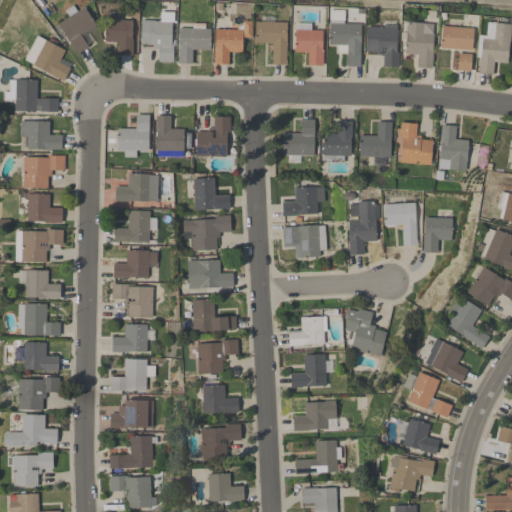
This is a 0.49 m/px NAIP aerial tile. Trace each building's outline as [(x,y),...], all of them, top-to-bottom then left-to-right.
[(69,16),(65,10),(73,5),(77,11),(84,6),(96,25),(81,35),(88,47),(77,54),(58,23),(69,16)] [(117,54),(117,42),(105,41),(105,34),(106,34),(106,30),(105,30),(105,20),(107,20),(107,11),(122,11),(122,20),(132,20),(132,38),(133,38),(132,55),(117,54)] [(162,13),(171,13),(171,20),(172,20),(172,39),(175,40),(175,46),(173,46),(173,62),(158,61),(158,48),(152,48),(153,45),(141,44),(141,20),(162,20),(162,13)] [(287,22),(286,59),(287,59),(287,64),(272,64),(273,43),(255,42),(255,21),(261,21),(262,16),(274,17),(274,21),(287,22)] [(360,66),(347,66),(347,45),(329,44),(329,19),(344,20),(344,23),(361,23),(360,66)] [(252,37),(243,37),(243,20),(252,20),(252,37)] [(382,20),(395,20),(395,25),(397,25),(396,52),(399,52),(399,66),(383,66),(383,54),(378,54),(378,51),(366,51),(366,26),(382,26),(382,25),(382,20)] [(433,24),(432,33),(434,33),(432,52),(433,52),(432,68),(417,67),(418,54),(404,53),(406,32),(405,32),(406,21),(424,23),(433,24)] [(482,34),(485,35),(486,21),(511,24),(509,44),(507,63),(494,62),(493,74),(478,72),(479,57),(480,57),(482,38),(482,34)] [(322,49),(323,49),(323,65),(308,65),(308,52),(295,52),(295,29),(296,29),(296,22),(311,23),(311,29),(323,29),(322,49)] [(210,28),(210,49),(192,49),(192,63),(178,63),(178,59),(179,59),(179,28),(194,28),(194,23),(206,23),(206,28),(210,28)] [(473,28),(472,50),(440,47),(441,36),(439,36),(440,28),(442,28),(442,25),(473,28)] [(214,47),(215,47),(215,28),(243,29),(242,52),(229,52),(228,64),(213,64),(214,47)] [(33,63),(28,61),(33,52),(30,50),(37,36),(45,41),(45,40),(48,41),(50,37),(54,39),(52,43),(65,50),(59,62),(70,68),(63,81),(49,73),(50,72),(33,63)] [(458,53),(471,54),(470,71),(457,70),(458,53)] [(15,99),(2,99),(2,91),(8,91),(8,80),(15,80),(15,79),(37,79),(36,98),(41,99),(41,98),(58,98),(57,112),(14,111),(15,99)] [(148,150),(136,150),(136,157),(124,157),(124,150),(117,150),(117,128),(135,128),(135,114),(149,114),(148,150)] [(182,151),(182,157),(166,156),(166,154),(156,154),(156,150),(156,131),(155,131),(156,115),(170,115),(170,128),(184,128),(183,151),(182,151)] [(196,156),(196,131),(208,131),(208,128),(213,128),(213,116),(230,116),(229,132),(227,132),(226,156),(196,156)] [(282,155),(283,132),(301,133),(301,119),(314,119),(314,155),(301,155),(300,163),(288,162),(288,155),(282,155)] [(26,147),(22,147),(22,136),(19,136),(19,120),(49,121),(49,134),(61,135),(61,150),(45,150),(45,148),(26,148),(26,147)] [(352,137),(351,137),(350,155),(344,155),(343,162),(323,162),(323,154),(320,154),(320,142),(323,142),(324,133),(337,133),(337,120),(352,121),(352,137)] [(384,157),(384,165),(372,165),(373,157),(359,156),(360,134),(377,135),(377,121),(392,121),(390,157),(384,157)] [(400,162),(402,137),(399,137),(400,122),(417,123),(416,135),(421,135),(420,139),(432,140),(430,165),(400,162)] [(441,140),(440,140),(441,124),(456,126),(455,139),(468,140),(465,170),(438,168),(441,140)] [(23,157),(47,157),(47,155),(64,155),(64,170),(51,170),(51,176),(48,175),(47,188),(22,187),(23,157)] [(130,200),(130,201),(114,201),(115,186),(127,186),(128,173),(149,173),(149,175),(157,175),(157,201),(130,200)] [(193,178),(214,177),(215,195),(229,194),(229,208),(194,210),(193,178)] [(282,216),(282,202),(295,201),(294,188),(316,186),(316,187),(323,186),(324,201),(316,202),(317,213),(282,216)] [(17,193),(49,194),(49,207),(62,207),(61,222),(45,222),(45,221),(27,221),(27,208),(17,207),(17,200),(17,193)] [(508,193),(511,193),(511,221),(502,219),(508,193)] [(374,205),(379,205),(380,218),(375,219),(376,241),(363,241),(363,254),(349,255),(348,239),(349,239),(348,220),(358,219),(358,216),(350,216),(349,204),(357,204),(357,201),(374,200),(374,205)] [(416,239),(417,239),(417,245),(402,245),(401,224),(384,225),(383,204),(414,202),(416,239)] [(157,218),(156,230),(149,229),(148,242),(113,242),(114,227),(128,228),(128,210),(149,210),(149,218),(157,218)] [(183,239),(182,220),(214,219),(214,216),(230,215),(230,231),(219,232),(219,237),(216,237),(216,249),(192,250),(191,238),(183,239)] [(451,218),(451,240),(437,239),(437,253),(422,252),(423,236),(424,236),(424,217),(451,218)] [(318,224),(318,226),(324,225),(326,250),(319,250),(319,256),(295,258),(294,246),(283,247),(282,227),(318,224)] [(485,243),(481,242),(487,228),(494,231),(495,229),(511,235),(511,244),(508,254),(511,255),(511,270),(483,258),(483,257),(480,255),(485,243)] [(21,261),(14,261),(14,230),(45,231),(45,229),(62,229),(62,244),(49,244),(49,250),(46,250),(45,262),(21,261)] [(148,252),(156,252),(156,263),(148,262),(147,277),(129,277),(129,278),(113,278),(113,262),(126,263),(126,250),(148,250),(148,252)] [(188,289),(186,261),(219,259),(220,273),(232,272),(233,286),(188,289)] [(474,280),(469,276),(477,264),(482,267),(482,266),(503,280),(504,278),(511,283),(511,296),(510,299),(499,292),(496,297),(493,295),(487,305),(466,292),(474,280)] [(25,284),(18,284),(18,269),(48,270),(47,283),(60,284),(60,299),(43,298),(43,297),(24,297),(25,284)] [(111,284),(128,284),(128,286),(152,287),(152,318),(127,317),(127,304),(124,304),(124,299),(111,298),(111,284)] [(476,346),(477,345),(446,325),(452,315),(447,312),(456,299),(460,302),(462,298),(481,310),(471,325),(489,336),(481,349),(476,346)] [(193,332),(191,300),(213,299),(214,317),(235,316),(235,329),(193,332)] [(23,334),(19,334),(20,327),(17,322),(17,304),(24,304),(24,303),(46,304),(46,322),(60,322),(59,336),(23,335),(23,334)] [(380,356),(351,349),(355,332),(344,330),(347,318),(344,318),(346,309),(357,311),(358,308),(372,312),(370,325),(375,326),(374,329),(386,331),(380,356)] [(304,344),(304,345),(289,346),(288,331),(300,330),(300,317),(325,316),(326,331),(323,331),(323,343),(304,344)] [(147,329),(153,330),(153,339),(146,339),(146,352),(127,351),(127,352),(111,352),(112,337),(124,337),(124,324),(147,324),(147,329)] [(424,363),(430,351),(429,351),(436,338),(462,352),(456,363),(467,370),(461,382),(424,363)] [(198,374),(196,344),(220,342),(220,340),(237,339),(238,354),(225,355),(225,361),(222,361),(222,373),(198,374)] [(23,361),(14,361),(15,347),(23,347),(24,342),(46,342),(45,356),(58,356),(58,371),(41,371),(41,370),(23,369),(23,361)] [(325,361),(331,360),(331,372),(325,372),(326,386),(291,387),(290,373),(304,372),(303,355),(324,354),(325,361)] [(146,365),(155,365),(155,377),(146,377),(146,391),(109,390),(110,376),(123,377),(124,358),(146,359),(146,365)] [(406,401),(411,390),(403,387),(408,373),(416,376),(418,372),(438,380),(431,398),(435,399),(436,398),(452,405),(447,417),(406,401)] [(18,379),(42,379),(42,377),(59,377),(59,392),(46,392),(45,398),(42,398),(42,410),(17,409),(18,379)] [(222,413),(222,412),(203,413),(203,400),(197,400),(196,391),(202,391),(202,386),(224,385),(224,398),(237,397),(238,412),(222,413)] [(147,401),(151,401),(151,427),(147,427),(147,428),(110,428),(110,413),(117,413),(117,405),(125,405),(125,400),(147,400),(147,401)] [(335,424),(341,424),(341,430),(335,431),(335,428),(327,428),(327,429),(308,430),(309,430),(293,431),(292,416),(304,415),(304,402),(335,401),(336,418),(335,418),(335,424)] [(18,421),(10,421),(10,415),(22,415),(22,414),(45,415),(44,428),(57,428),(56,443),(36,442),(36,446),(4,445),(4,435),(7,432),(18,432),(18,421)] [(419,450),(419,449),(402,445),(404,434),(399,432),(401,421),(407,422),(408,419),(429,424),(426,437),(439,440),(435,454),(419,450)] [(224,427),(224,424),(240,423),(241,440),(229,441),(229,446),(226,446),(227,459),(202,460),(200,429),(224,427)] [(511,462),(508,462),(511,450),(508,449),(509,443),(496,440),(499,426),(511,428),(511,462)] [(151,437),(156,437),(157,443),(151,443),(152,460),(158,459),(158,465),(152,466),(152,467),(109,469),(108,455),(130,454),(129,436),(151,435),(151,437)] [(337,471),(300,473),(300,474),(295,474),(294,459),(315,458),(314,441),(335,440),(337,471)] [(53,469),(41,469),(41,474),(37,474),(38,486),(13,486),(13,466),(6,466),(6,456),(37,455),(37,452),(53,452),(53,469)] [(393,467),(390,466),(391,458),(394,458),(394,457),(396,457),(397,454),(406,456),(406,458),(419,461),(419,458),(434,461),(431,477),(419,474),(418,480),(416,479),(413,491),(399,489),(398,491),(389,490),(390,487),(389,487),(393,467)] [(208,502),(207,474),(229,473),(230,486),(243,486),(244,501),(208,502)] [(126,475),(126,477),(150,476),(151,508),(126,509),(126,496),(122,496),(122,491),(109,491),(108,476),(126,475)] [(511,509),(485,510),(484,495),(505,495),(505,477),(511,477),(511,509)] [(336,501),(342,500),(342,511),(314,511),(314,503),(301,503),(300,488),(316,487),(316,488),(335,487),(336,501)] [(5,495),(38,493),(38,511),(60,510),(60,511),(8,511),(8,504),(9,504),(9,503),(5,495)]
